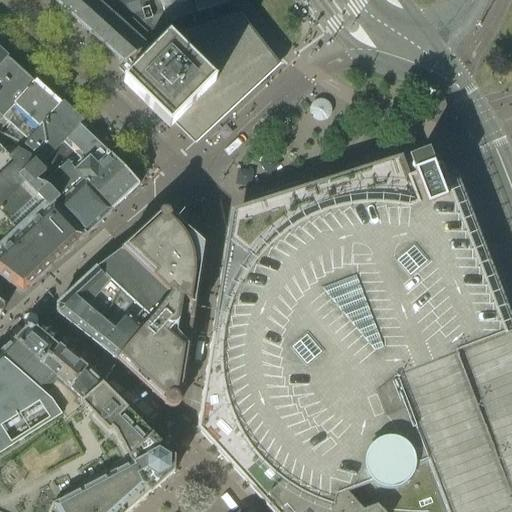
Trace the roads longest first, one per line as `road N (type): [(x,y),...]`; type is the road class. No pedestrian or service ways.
road 1 (residential): [(185,172),(20,27)]
road 2 (residential): [(185,172),(214,164),(310,75)]
road 3 (unclassified): [(310,75),(376,58),(461,83)]
road 4 (tertiary): [(461,83),(511,191)]
